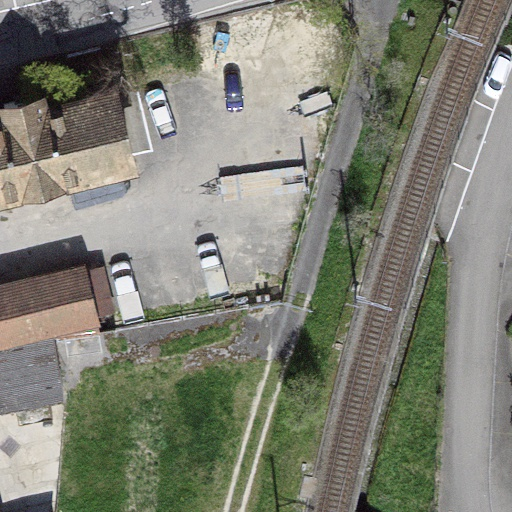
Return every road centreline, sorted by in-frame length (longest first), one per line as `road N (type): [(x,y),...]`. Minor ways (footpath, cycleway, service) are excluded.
road 1 (residential): [(511,168),(485,245),(473,450),(484,511)]
road 2 (residential): [(137,0),(0,35)]
